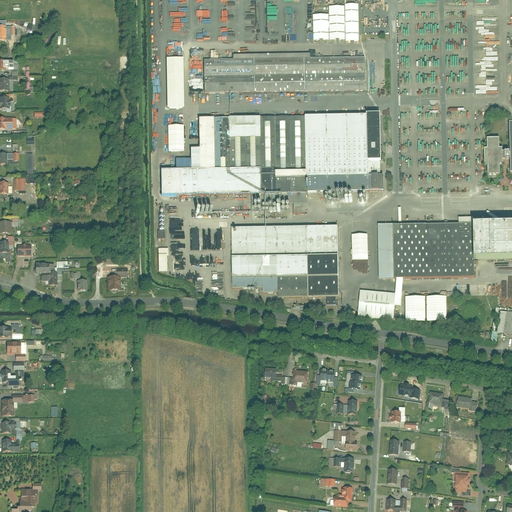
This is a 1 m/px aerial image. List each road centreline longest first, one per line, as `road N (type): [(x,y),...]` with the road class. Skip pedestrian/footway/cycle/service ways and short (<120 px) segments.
road 1 (residential): [(0,284),(61,302),(181,301),(382,333)]
road 2 (residential): [(378,372),(370,511)]
road 3 (residential): [(485,389),(477,484),(511,494)]
road 4 (residential): [(382,333),(511,353)]
